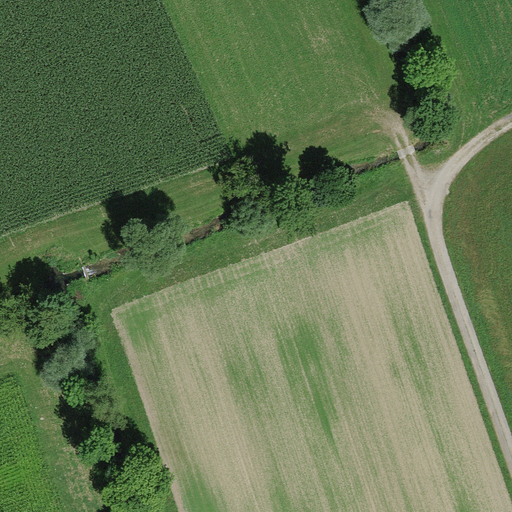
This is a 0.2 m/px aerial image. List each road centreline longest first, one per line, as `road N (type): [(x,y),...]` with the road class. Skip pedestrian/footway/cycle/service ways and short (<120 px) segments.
road 1 (track): [(511,466),(435,246),(432,209),(442,180),(466,152),(511,121)]
road 2 (track): [(432,209),(398,124),(375,116),(355,122)]
